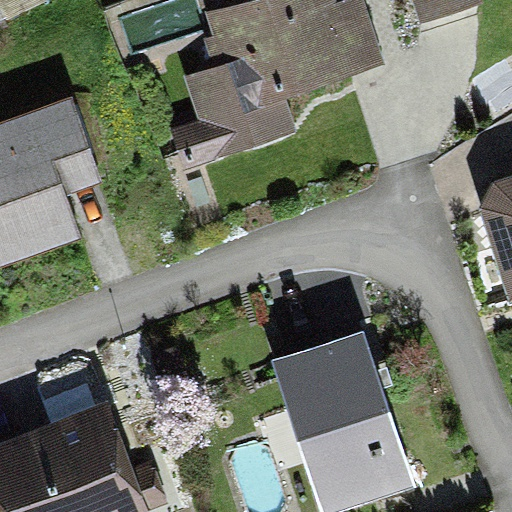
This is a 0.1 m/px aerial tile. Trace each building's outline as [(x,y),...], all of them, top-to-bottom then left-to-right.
[(327,0),(249,0),(215,12),(238,78),(206,89),(216,117),(177,130),(187,160),(289,125),(278,91),(378,56),(361,6),(333,16),(327,0)] [(415,0),(422,19),(478,0),(415,0)] [(73,100),(0,125),(0,247),(69,224),(53,178),(95,164),(73,100)] [(511,175),(496,181),(486,204),(503,256),(511,260),(511,175)] [(364,330),(274,359),(290,410),(306,405),(337,501),(412,477),(364,330)] [(57,423),(0,445),(0,487),(9,511),(122,511),(165,496),(152,462),(123,473),(100,413),(59,428),(57,423)]
